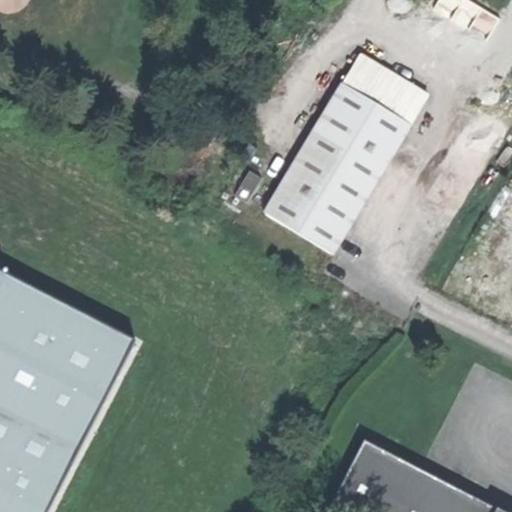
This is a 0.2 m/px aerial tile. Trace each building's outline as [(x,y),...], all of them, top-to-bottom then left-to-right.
[(361,50),(343,81),(411,121),(430,91),(361,50)] [(266,210),(334,251),(411,121),(343,81),(266,210)] [(165,148),(177,157),(194,134),(182,124),(165,148)] [(235,192),(246,200),(262,178),(250,170),(235,192)] [(511,511),(368,440),(334,507),(344,511),(511,511)]
